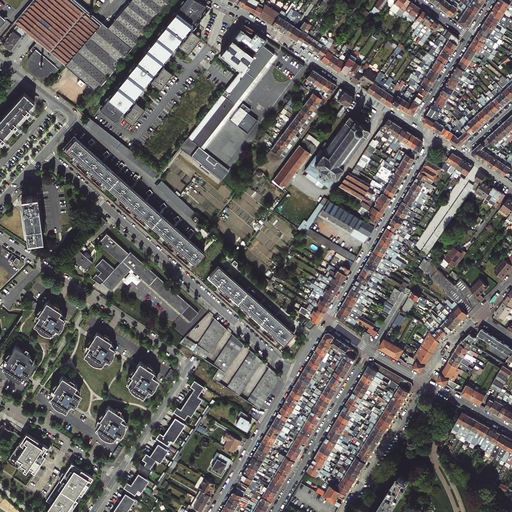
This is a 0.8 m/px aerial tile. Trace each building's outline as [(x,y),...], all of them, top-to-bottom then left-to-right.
[(96,91),(168,0),(131,0),(108,27),(77,1),(78,1),(76,0),(33,0),(30,4),(15,22),(18,24),(25,30),(37,41),(65,65),(96,91)] [(115,120),(206,4),(197,0),(184,0),(100,108),(115,120)] [(260,16),(263,5),(259,4),(260,3),(254,0),(239,0),(237,4),(254,12),(260,16)] [(323,0),(320,5),(325,9),(330,0),(323,0)] [(380,10),(386,1),(386,0),(378,0),(374,6),(380,10)] [(402,15),(403,14),(410,3),(411,2),(408,0),(395,0),(392,6),(390,9),(393,11),(390,16),(392,18),(395,13),(396,13),(397,12),(402,15)] [(440,0),(436,5),(441,9),(447,0),(440,0)] [(447,0),(441,9),(445,12),(452,4),(454,0),(447,0)] [(450,15),(454,9),(456,7),(457,6),(458,5),(459,3),(454,0),(452,4),(445,12),(450,15)] [(474,15),(477,11),(462,2),(463,1),(462,0),(459,3),(458,5),(474,15)] [(477,11),(479,7),(468,0),(466,0),(465,2),(463,0),(463,1),(462,2),(477,11)] [(511,2),(511,1),(511,0),(499,0),(497,3),(507,10),(511,12),(511,2)] [(260,16),(271,24),(280,11),(274,7),(270,4),(269,5),(265,3),(264,6),(263,5),(260,16)] [(416,18),(422,10),(418,8),(410,3),(403,14),(407,16),(409,13),(413,16),(416,18)] [(507,12),(505,12),(507,10),(497,3),(494,8),(509,17),(511,15),(507,12)] [(471,20),(474,15),(458,5),(457,6),(459,8),(460,9),(462,10),(460,13),(471,20)] [(511,24),(511,19),(509,17),(494,8),(491,13),(501,19),(508,23),(511,26),(511,24)] [(364,20),(369,13),(363,9),(358,16),(364,20)] [(467,26),(471,20),(460,13),(457,11),(454,9),(450,15),(464,26),(467,26)] [(271,24),(276,27),(285,13),(285,12),(281,10),(280,11),(271,24)] [(415,29),(417,25),(426,13),(422,10),(416,18),(411,26),(415,29)] [(280,30),(284,32),(294,18),(297,14),(293,11),(290,14),(286,20),(280,30)] [(276,27),(280,30),(286,20),(285,19),(288,14),(285,13),(276,27)] [(417,34),(430,16),(426,13),(417,25),(419,27),(415,33),(417,35),(417,34)] [(499,21),(501,19),(491,13),(488,17),(503,26),(503,27),(505,24),(501,21),(499,21)] [(419,40),(424,33),(434,19),(430,16),(417,34),(417,35),(420,36),(417,40),(418,42),(419,40)] [(500,30),(503,26),(488,17),(485,22),(490,25),(501,32),(502,31),(500,30)] [(284,32),(289,35),(295,26),(293,25),(296,20),(295,19),(294,18),(284,32)] [(430,33),(432,31),(433,29),(437,22),(438,22),(434,19),(424,33),(426,34),(423,39),(424,40),(422,42),(424,43),(427,38),(430,33)] [(503,27),(505,28),(508,23),(501,19),(499,21),(501,21),(505,24),(503,27)] [(289,35),(296,40),(302,30),(306,25),(304,24),(305,23),(304,23),(306,21),(304,20),(300,27),(300,29),(295,26),(289,35)] [(503,34),(501,32),(490,25),(485,22),(482,27),(495,35),(496,33),(501,36),(503,34)] [(302,30),(305,32),(310,24),(308,23),(306,25),(302,30)] [(8,47),(11,50),(25,30),(18,24),(5,42),(4,41),(1,44),(7,48),(8,47)] [(220,53),(241,69),(261,43),(265,38),(246,25),(243,24),(220,53)] [(301,43),(306,47),(320,27),(321,25),(318,24),(314,31),(311,29),(307,34),(301,43)] [(312,50),(317,42),(321,36),(325,30),(320,27),(306,47),(312,50)] [(502,40),(499,38),(495,35),(482,27),(479,32),(486,36),(498,43),(499,44),(502,40)] [(192,30),(179,46),(188,53),(200,37),(192,30)] [(296,40),(301,43),(307,34),(305,32),(302,30),(296,40)] [(458,41),(457,37),(448,31),(445,35),(444,34),(443,35),(456,44),(458,41)] [(497,45),(498,43),(486,36),(479,32),(476,37),(492,47),(494,44),(497,45)] [(453,49),(456,44),(443,35),(440,34),(438,37),(436,35),(435,37),(438,38),(441,40),(453,49)] [(312,50),(317,54),(325,41),(324,40),(325,38),(321,36),(317,42),(312,50)] [(494,48),(492,47),(476,37),(473,41),(488,50),(491,53),(494,48)] [(322,57),(327,50),(329,48),(330,46),(332,43),(325,38),(324,40),(325,41),(317,54),(322,57)] [(450,54),(453,49),(441,40),(439,43),(436,41),(434,43),(450,54)] [(56,75),(65,65),(37,41),(28,51),(31,53),(30,55),(29,57),(29,59),(29,61),(29,63),(29,64),(29,66),(30,68),(31,70),(32,71),(33,72),(34,73),(36,74),(37,75),(39,76),(42,76),(44,77),(45,77),(47,76),(49,76),(50,75),(52,74),(54,73),(56,75)] [(487,51),(488,50),(473,41),(470,45),(480,51),(481,49),(486,52),(487,51)] [(447,58),(450,54),(434,43),(432,42),(431,44),(433,45),(433,46),(436,48),(435,50),(439,53),(447,58)] [(230,83),(188,137),(200,147),(233,104),(250,82),(273,52),(261,43),(241,69),(230,83)] [(477,56),(480,51),(470,45),(467,50),(475,55),(475,54),(477,56)] [(327,64),(333,68),(339,58),(345,50),(343,48),(342,48),(339,52),(339,53),(336,52),(334,55),(334,54),(327,64)] [(321,60),(327,64),(334,54),(333,54),(327,50),(322,57),(321,60)] [(341,69),(346,73),(355,59),(360,52),(356,50),(353,54),(351,53),(345,62),(341,69)] [(444,63),(447,58),(439,53),(438,55),(433,52),(430,50),(429,53),(444,63)] [(476,56),(474,55),(475,55),(467,50),(464,55),(471,60),(472,59),(473,58),(474,58),(476,56)] [(228,117),(251,88),(270,63),(276,55),(273,52),(250,82),(233,104),(200,147),(204,149),(228,117)] [(439,72),(441,68),(431,61),(426,57),(417,52),(416,54),(421,58),(424,60),(426,61),(424,63),(439,72)] [(441,68),(444,63),(429,53),(428,52),(426,55),(427,56),(432,59),(431,61),(441,68)] [(475,62),(471,60),(464,55),(461,60),(468,65),(470,63),(473,65),(475,63),(475,62)] [(338,72),(341,69),(345,62),(339,58),(333,68),(338,72)] [(346,73),(352,77),(360,66),(362,63),(355,59),(346,73)] [(468,72),(471,67),(468,65),(461,60),(458,65),(468,72)] [(356,84),(358,80),(366,68),(369,64),(366,63),(363,68),(360,66),(352,77),(350,80),(356,84)] [(439,72),(424,63),(421,67),(436,77),(439,72)] [(469,73),(468,72),(458,65),(455,70),(471,80),(472,78),(473,77),(468,74),(469,73)] [(164,66),(151,82),(160,89),(172,73),(164,66)] [(433,81),(436,77),(421,67),(420,69),(423,71),(421,73),(433,81)] [(309,88),(311,86),(319,73),(313,69),(312,68),(306,77),(307,78),(306,81),(309,84),(307,87),(309,88)] [(370,86),(377,75),(366,68),(358,80),(362,82),(363,81),(366,83),(370,86)] [(468,85),(471,80),(455,70),(452,74),(461,80),(463,81),(467,84),(468,85)] [(311,86),(315,89),(323,76),(319,73),(311,86)] [(371,94),(377,85),(379,81),(378,80),(382,75),(379,73),(377,75),(370,86),(367,91),(371,94)] [(428,90),(430,85),(416,76),(414,75),(412,73),(411,73),(408,77),(428,90)] [(430,85),(433,81),(421,73),(420,73),(418,75),(417,75),(416,76),(430,85)] [(449,79),(458,84),(461,80),(452,74),(449,79)] [(313,91),(317,94),(328,78),(323,76),(315,89),(313,91)] [(425,94),(428,90),(408,77),(407,79),(409,80),(412,82),(410,85),(415,88),(417,89),(419,91),(425,94)] [(322,96),(324,93),(332,81),(328,78),(317,94),(321,97),(322,96)] [(511,91),(511,84),(509,81),(507,78),(503,82),(511,91)] [(457,90),(459,85),(458,84),(449,79),(446,83),(457,90)] [(327,93),(329,94),(336,84),(332,81),(324,93),(326,94),(327,93)] [(371,94),(375,97),(383,84),(383,83),(384,82),(382,81),(381,82),(378,86),(377,85),(371,94)] [(379,99),(383,102),(393,88),(396,84),(393,82),(393,83),(392,83),(388,88),(387,88),(379,99)] [(511,99),(511,98),(511,91),(503,82),(499,85),(505,92),(511,99)] [(457,90),(446,83),(444,88),(454,94),(455,95),(456,93),(455,93),(457,90)] [(375,97),(379,99),(387,88),(386,86),(383,84),(375,97)] [(392,102),(396,105),(404,93),(402,91),(404,88),(405,85),(404,84),(398,92),(392,102)] [(511,99),(505,92),(499,85),(496,88),(508,102),(511,99)] [(338,119),(343,111),(354,96),(340,87),(334,97),(345,105),(344,106),(344,105),(343,105),(342,106),(337,113),(333,111),(331,114),(338,119)] [(396,105),(400,108),(409,97),(408,96),(410,92),(408,91),(409,89),(410,88),(409,87),(406,90),(404,93),(396,105)] [(389,106),(392,102),(398,92),(393,88),(383,102),(389,106)] [(452,97),(454,94),(444,88),(441,92),(452,99),(453,100),(454,98),(452,97)] [(504,105),(508,102),(496,88),(492,92),(504,105)] [(400,108),(405,111),(419,91),(417,89),(413,95),(411,93),(409,97),(400,108)] [(325,100),(321,97),(317,94),(313,91),(310,94),(322,103),(325,100)] [(409,114),(413,113),(425,94),(419,91),(405,111),(409,114)] [(24,92),(0,118),(0,139),(2,141),(5,137),(3,135),(13,125),(15,127),(18,123),(16,121),(26,110),(28,112),(31,109),(29,107),(34,100),(24,92)] [(449,104),(452,99),(441,92),(438,97),(449,104)] [(500,109),(504,105),(492,92),(490,93),(493,95),(490,98),(493,100),(500,109)] [(496,113),(500,109),(493,100),(491,102),(486,97),(483,93),(481,95),(482,97),(484,99),(496,113)] [(319,107),(322,103),(310,94),(307,99),(319,107)] [(451,106),(449,104),(438,97),(435,102),(447,109),(448,110),(451,106)] [(316,112),(319,107),(307,99),(304,103),(316,112)] [(492,116),(496,113),(484,99),(480,102),(480,103),(485,108),(492,116)] [(136,102),(123,118),(132,125),(145,109),(136,102)] [(229,118),(236,123),(249,107),(242,102),(239,105),(239,104),(229,118)] [(444,114),(447,109),(435,102),(432,106),(442,112),(444,114)] [(313,116),(316,112),(304,103),(301,107),(313,116)] [(484,123),(488,120),(481,111),(476,106),(473,103),(472,104),(472,105),(472,106),(474,108),(472,110),(484,123)] [(488,120),(492,116),(485,108),(483,109),(478,104),(476,106),(481,111),(488,120)] [(424,124),(431,128),(442,112),(432,106),(423,120),(424,124)] [(236,123),(237,124),(250,108),(249,107),(236,123)] [(310,120),(313,116),(301,107),(298,111),(310,120)] [(480,127),(484,123),(472,110),(470,111),(468,108),(466,110),(466,111),(470,115),(480,127)] [(307,124),(310,120),(298,111),(295,116),(307,124)] [(476,131),(480,127),(470,115),(466,111),(464,112),(466,115),(470,121),(469,122),(476,131)] [(431,128),(436,131),(446,115),(444,114),(442,112),(431,128)] [(436,131),(440,134),(446,124),(449,119),(450,118),(448,116),(446,115),(436,131)] [(304,129),(307,124),(295,116),(292,120),(304,129)] [(305,170),(329,187),(345,165),(346,165),(348,163),(347,161),(348,160),(350,160),(352,157),(351,156),(352,155),(354,155),(357,151),(356,149),(357,148),(358,148),(361,145),(361,143),(362,142),(363,142),(365,139),(365,137),(370,131),(365,127),(366,126),(355,118),(355,119),(349,116),(344,122),(343,122),(340,126),(341,127),(340,128),(339,128),(336,132),(336,133),(335,135),(334,135),(331,138),(332,139),(331,141),(329,141),(327,144),(328,145),(327,147),(325,147),(323,150),(321,148),(305,170)] [(472,135),(476,131),(469,122),(464,117),(462,118),(460,116),(457,119),(458,119),(468,130),(472,135)] [(158,172),(111,134),(90,118),(86,124),(153,178),(158,172)] [(383,136),(389,127),(392,121),(387,118),(379,129),(381,131),(380,132),(381,132),(377,138),(374,137),(368,144),(369,145),(375,148),(376,146),(383,136)] [(467,138),(472,135),(468,130),(458,119),(455,124),(461,129),(467,136),(466,137),(467,138)] [(301,133),(304,129),(292,120),(289,124),(298,131),(301,133)] [(511,126),(506,120),(503,124),(511,134),(511,126)] [(383,136),(387,138),(397,123),(392,121),(389,127),(383,136)] [(390,145),(402,127),(397,123),(387,138),(386,141),(387,142),(387,143),(390,145)] [(294,135),(298,131),(289,124),(286,129),(294,135)] [(457,145),(460,145),(467,138),(466,137),(467,136),(461,129),(457,135),(450,131),(452,127),(446,124),(440,134),(457,145)] [(510,137),(511,135),(511,134),(503,124),(499,127),(511,140),(511,139),(510,137)] [(395,148),(396,147),(407,130),(402,127),(390,145),(395,148)] [(509,141),(511,140),(499,127),(495,131),(505,141),(508,139),(509,141)] [(298,137),(294,135),(286,129),(282,133),(295,141),(298,137)] [(401,150),(405,144),(411,133),(407,130),(396,147),(399,149),(401,150)] [(507,144),(505,141),(495,131),(491,134),(503,147),(507,144)] [(292,145),(295,141),(282,133),(280,137),(292,145)] [(406,148),(407,149),(415,136),(411,133),(405,144),(407,146),(406,148)] [(502,148),(503,147),(491,134),(488,137),(490,140),(492,142),(495,145),(497,148),(500,146),(502,148)] [(409,153),(410,154),(420,139),(415,136),(407,149),(405,152),(409,154),(409,153)] [(195,261),(203,252),(76,138),(75,137),(66,147),(67,148),(73,153),(73,154),(77,157),(88,166),(87,166),(91,170),(91,169),(102,178),(101,179),(105,182),(106,182),(116,191),(116,192),(120,195),(131,204),(130,205),(134,208),(135,208),(145,217),(144,217),(148,221),(149,220),(159,229),(159,230),(163,234),(163,233),(174,242),(173,243),(177,247),(178,246),(188,255),(187,256),(191,259),(192,259),(195,261)] [(289,149),(292,145),(280,137),(277,141),(289,149)] [(312,154),(317,146),(304,137),(299,144),(310,152),(312,154)] [(409,154),(414,158),(422,143),(422,140),(420,139),(410,154),(409,153),(409,154)] [(472,155),(476,158),(481,149),(485,146),(484,145),(486,143),(484,140),(472,151),(472,155)] [(285,154),(289,149),(277,141),(274,145),(285,154)] [(273,179),(284,187),(310,152),(299,144),(273,179)] [(476,158),(480,160),(488,148),(486,146),(488,144),(487,144),(485,146),(481,149),(476,158)] [(282,158),(285,154),(274,145),(270,150),(271,150),(282,158)] [(366,150),(372,153),(375,148),(369,145),(366,150)] [(484,163),(488,165),(496,153),(493,151),(495,149),(497,148),(495,145),(493,148),(484,163)] [(210,172),(211,171),(223,179),(230,169),(200,146),(193,156),(203,164),(201,166),(210,172)] [(480,160),(484,163),(493,148),(492,147),(491,150),(488,148),(480,160)] [(403,158),(411,162),(414,158),(409,154),(405,152),(401,150),(399,149),(398,151),(400,152),(400,153),(404,156),(403,158)] [(448,169),(458,156),(453,152),(449,158),(446,162),(442,168),(447,171),(448,169)] [(488,165),(492,168),(502,153),(500,153),(499,155),(496,153),(488,165)] [(492,168),(496,171),(506,156),(504,155),(503,157),(501,157),(503,154),(502,153),(492,168)] [(408,167),(411,162),(403,158),(397,154),(395,156),(397,158),(396,160),(408,167)] [(504,176),(506,174),(511,166),(511,160),(511,158),(511,155),(510,159),(500,173),(504,176)] [(448,169),(454,173),(463,159),(458,156),(448,169)] [(496,171),(500,173),(510,159),(506,156),(496,171)] [(364,167),(365,168),(368,163),(360,158),(357,163),(364,167)] [(406,172),(408,167),(396,160),(392,158),(391,160),(395,163),(394,165),(406,172)] [(421,171),(435,179),(442,168),(429,159),(428,159),(421,171)] [(456,172),(460,175),(469,163),(463,159),(454,173),(451,176),(453,177),(456,172)] [(403,177),(406,172),(394,165),(385,160),(382,165),(387,168),(403,177)] [(354,167),(361,171),(364,167),(357,163),(354,167)] [(461,177),(464,179),(474,166),(469,163),(460,175),(458,177),(460,178),(461,177)] [(351,173),(357,177),(360,171),(354,168),(351,173)] [(400,182),(403,177),(387,168),(386,170),(389,172),(387,174),(400,182)] [(433,181),(435,179),(421,171),(418,176),(432,184),(433,181)] [(479,185),(482,181),(487,175),(481,171),(474,180),(476,181),(474,184),(475,185),(473,188),(476,190),(479,185)] [(380,216),(389,201),(367,189),(370,184),(357,177),(351,173),(349,172),(339,185),(357,196),(354,201),(363,207),(380,216)] [(397,187),(400,182),(387,174),(385,173),(382,177),(397,187)] [(394,191),(397,187),(382,177),(378,175),(376,178),(380,180),(379,182),(394,191)] [(433,189),(435,186),(432,184),(418,176),(415,181),(425,186),(427,187),(427,186),(431,188),(433,189)] [(196,211),(179,196),(161,180),(157,185),(191,217),(196,211)] [(391,197),(394,191),(379,182),(376,181),(373,186),(391,197)] [(427,187),(425,186),(415,181),(413,185),(424,192),(427,187)] [(420,253),(425,257),(473,188),(475,185),(474,184),(469,181),(420,253)] [(476,191),(481,195),(488,184),(482,181),(479,185),(476,190),(476,191)] [(389,201),(391,197),(373,186),(370,184),(367,189),(389,201)] [(481,195),(486,198),(494,187),(490,184),(489,185),(488,184),(481,195)] [(425,193),(424,192),(413,185),(410,190),(422,197),(426,200),(428,197),(424,195),(425,193)] [(499,199),(502,201),(506,195),(494,187),(486,198),(483,202),(487,204),(489,201),(495,205),(499,199)] [(420,202),(422,197),(410,190),(407,195),(419,201),(420,202)] [(44,239),(43,239),(37,195),(38,195),(22,197),(23,197),(23,201),(24,206),(27,232),(28,237),(29,241),(28,241),(28,242),(44,239)] [(417,204),(419,201),(407,195),(404,199),(422,209),(423,207),(417,204)] [(315,212),(318,214),(328,199),(325,197),(315,212)] [(500,209),(509,216),(511,211),(511,198),(509,197),(500,209)] [(368,236),(374,226),(367,222),(328,199),(318,214),(352,235),(356,228),(368,236)] [(420,212),(422,209),(404,199),(402,204),(413,211),(415,209),(420,212)] [(419,214),(413,211),(402,204),(399,209),(411,216),(415,218),(416,215),(417,216),(419,214)] [(367,222),(374,226),(380,216),(363,207),(360,212),(369,217),(367,222)] [(409,219),(411,216),(399,209),(396,214),(413,223),(414,222),(409,219)] [(306,223),(310,226),(318,214),(315,212),(306,223)] [(415,224),(413,223),(396,214),(394,218),(411,228),(412,228),(415,224)] [(99,223),(103,226),(108,222),(103,218),(99,223)] [(408,232),(411,228),(394,218),(391,223),(408,232)] [(405,237),(408,232),(391,223),(388,227),(405,237)] [(403,240),(405,237),(388,227),(385,232),(402,242),(404,243),(405,245),(407,242),(403,240)] [(354,261),(357,256),(308,228),(304,233),(337,252),(354,261)] [(402,242),(385,232),(383,237),(398,246),(399,243),(402,245),(404,243),(402,242)] [(101,286),(110,294),(124,280),(125,278),(130,273),(133,270),(136,273),(139,275),(140,277),(191,322),(199,313),(161,278),(132,252),(130,254),(108,234),(98,245),(120,265),(114,272),(102,261),(94,269),(100,275),(97,278),(96,277),(92,282),(100,287),(101,286)] [(401,248),(398,246),(383,237),(380,242),(398,253),(401,248)] [(396,258),(398,253),(380,242),(377,247),(393,257),(392,259),(393,260),(392,262),(393,263),(404,269),(406,264),(396,258)] [(392,259),(393,257),(377,247),(374,251),(388,259),(389,257),(392,259)] [(442,262),(453,270),(464,256),(459,253),(458,254),(451,249),(442,262)] [(87,270),(93,263),(80,251),(74,258),(87,270)] [(392,262),(388,259),(374,251),(372,256),(390,267),(393,263),(392,262)] [(350,268),(354,261),(337,252),(333,258),(350,268)] [(346,273),(350,268),(333,258),(329,256),(328,259),(331,261),(329,264),(346,273)] [(390,267),(372,256),(369,260),(384,269),(386,271),(388,268),(392,270),(393,269),(390,267)] [(473,308),(468,299),(455,285),(447,277),(437,268),(437,269),(428,260),(425,257),(423,260),(419,266),(436,281),(449,293),(448,293),(451,296),(450,296),(460,305),(468,313),(473,308)] [(502,278),(504,275),(511,267),(511,266),(511,264),(507,260),(505,258),(494,271),(502,278)] [(382,274),(384,269),(369,260),(366,265),(382,274)] [(292,331),(217,264),(209,274),(217,281),(216,281),(220,285),(221,284),(231,294),(230,294),(234,298),(235,297),(245,306),(245,307),(249,311),(249,310),(260,319),(259,320),(263,323),(264,323),(274,332),(273,333),(277,336),(277,335),(284,341),(284,342),(293,332),(293,331),(292,331)] [(343,279),(346,273),(329,264),(326,269),(329,270),(343,279)] [(385,276),(382,274),(366,265),(364,269),(379,278),(382,280),(385,276)] [(376,283),(379,278),(364,269),(361,274),(376,283)] [(136,273),(133,270),(130,273),(131,274),(127,279),(125,278),(124,280),(125,281),(124,282),(129,286),(133,281),(138,286),(142,281),(139,278),(140,277),(139,275),(137,277),(134,274),(136,273)] [(340,284),(343,279),(329,270),(325,276),(340,284)] [(337,290),(340,284),(325,276),(322,274),(321,277),(324,279),(322,281),(337,290)] [(383,287),(376,283),(361,274),(358,278),(371,286),(380,291),(383,287)] [(334,295),(337,290),(322,281),(320,280),(319,282),(310,277),(308,280),(312,283),(334,295)] [(380,291),(371,286),(358,278),(356,283),(374,294),(377,296),(380,291)] [(472,297),(475,295),(474,293),(471,289),(461,278),(458,281),(471,296),(472,297)] [(479,302),(484,297),(481,294),(488,286),(481,279),(471,289),(474,293),(475,295),(479,302)] [(468,299),(472,297),(471,296),(458,281),(455,285),(468,299)] [(331,300),(334,295),(312,283),(310,285),(317,289),(315,291),(318,293),(331,300)] [(373,296),(374,294),(356,283),(353,287),(366,295),(367,293),(371,295),(371,294),(373,296)] [(369,297),(366,295),(353,287),(350,292),(363,299),(364,298),(368,300),(371,302),(373,299),(369,297)] [(392,293),(399,297),(402,292),(395,288),(392,293)] [(429,304),(431,302),(412,291),(410,295),(416,299),(421,302),(422,300),(429,304)] [(327,306),(331,300),(318,293),(316,296),(311,292),(309,295),(311,296),(327,306)] [(367,302),(363,299),(350,292),(348,296),(360,303),(361,302),(365,304),(367,302)] [(396,301),(399,297),(392,293),(390,297),(396,301)] [(503,302),(511,308),(511,306),(511,295),(509,294),(503,302)] [(407,300),(413,304),(416,299),(410,295),(407,300)] [(324,311),(327,306),(311,296),(309,299),(313,301),(311,304),(324,311)] [(364,306),(360,303),(348,296),(345,300),(362,310),(364,306)] [(473,308),(476,305),(472,297),(468,299),(473,308)] [(40,302),(34,298),(31,303),(36,307),(40,302)] [(63,308),(48,298),(39,312),(41,313),(36,319),(35,322),(38,324),(39,326),(40,327),(43,329),(44,330),(48,331),(52,334),(53,332),(57,326),(60,329),(62,327),(63,325),(64,323),(65,320),(66,319),(68,317),(66,315),(60,312),(63,308)] [(363,311),(362,310),(345,300),(343,305),(347,307),(361,316),(364,311),(363,311)] [(404,305),(410,308),(413,304),(407,300),(404,305)] [(391,310),(394,305),(386,301),(383,305),(384,306),(391,310)] [(463,318),(468,313),(460,305),(457,308),(451,302),(448,304),(449,305),(463,318)] [(495,313),(504,320),(511,308),(503,302),(495,313)] [(39,312),(45,303),(44,304),(43,305),(41,306),(40,307),(38,310),(37,312),(36,315),(36,317),(36,319),(41,313),(39,312)] [(321,317),(324,311),(311,304),(310,303),(307,308),(321,317)] [(375,323),(361,316),(347,307),(343,305),(340,310),(357,320),(371,328),(373,329),(376,324),(375,323)] [(401,310),(407,313),(410,308),(404,305),(401,310)] [(460,322),(463,318),(449,305),(448,306),(446,305),(444,307),(460,322)] [(318,322),(321,317),(307,308),(304,307),(301,312),(318,322)] [(456,325),(460,322),(444,307),(441,310),(443,312),(446,315),(456,325)] [(354,325),(357,320),(340,310),(337,314),(354,325)] [(449,333),(453,329),(442,319),(440,320),(438,318),(432,312),(430,314),(435,319),(438,322),(449,333)] [(453,329),(456,325),(446,315),(444,317),(441,314),(439,312),(437,314),(439,316),(442,319),(453,329)] [(384,322),(386,319),(375,313),(373,317),(377,319),(378,319),(384,322)] [(396,320),(402,323),(405,317),(399,313),(396,320)] [(180,342),(206,359),(216,343),(227,328),(216,318),(198,345),(185,337),(180,342)] [(445,337),(449,333),(438,322),(437,323),(434,320),(433,321),(431,318),(429,321),(434,326),(445,337)] [(381,327),(384,323),(378,319),(377,319),(375,323),(376,324),(380,326),(381,327)] [(392,327),(398,330),(402,323),(396,320),(394,323),(392,327)] [(441,341),(445,337),(434,326),(433,327),(430,324),(427,327),(430,330),(441,341)] [(369,333),(374,336),(377,331),(373,329),(371,328),(369,333)] [(105,334),(98,330),(95,335),(89,344),(91,344),(86,351),(85,353),(88,356),(89,357),(91,360),(92,361),(95,362),(94,363),(95,364),(96,363),(98,363),(102,366),(103,363),(107,358),(110,360),(111,359),(113,356),(114,355),(115,352),(116,351),(118,348),(115,347),(110,343),(113,340),(109,337),(105,334)] [(435,350),(441,341),(430,330),(424,340),(434,350),(434,349),(435,350)] [(333,343),(338,338),(330,332),(326,333),(324,336),(333,343)] [(220,382),(230,366),(245,344),(234,334),(214,364),(220,368),(213,378),(220,382)] [(404,350),(406,345),(387,334),(385,337),(400,348),(403,350),(404,350)] [(89,344),(95,335),(92,336),(91,338),(89,339),(88,342),(87,345),(86,347),(86,349),(86,351),(91,344),(89,344)] [(333,343),(324,336),(321,341),(333,349),(336,345),(333,343)] [(398,351),(400,348),(385,337),(383,341),(383,342),(386,344),(389,346),(392,347),(395,349),(398,351)] [(337,352),(339,349),(344,342),(338,338),(333,343),(336,345),(333,349),(337,352)] [(478,354),(481,349),(464,339),(460,343),(476,353),(478,354)] [(431,355),(432,356),(434,353),(433,352),(434,350),(424,340),(413,357),(414,358),(417,360),(420,362),(424,365),(425,364),(427,361),(428,362),(430,358),(429,358),(431,355)] [(333,349),(321,341),(319,345),(331,354),(332,352),(334,354),(333,356),(334,356),(337,352),(333,349)] [(344,351),(346,352),(350,346),(344,342),(339,349),(343,352),(344,351)] [(475,354),(476,353),(460,343),(457,347),(470,355),(472,352),(475,354)] [(30,355),(16,345),(12,350),(5,361),(6,362),(4,366),(2,368),(6,371),(8,373),(10,375),(12,376),(15,377),(19,380),(21,378),(24,373),(27,375),(29,374),(30,373),(31,370),(33,367),(35,363),(28,358),(30,355)] [(332,361),(334,356),(333,356),(331,354),(319,345),(316,350),(325,356),(328,358),(332,361)] [(350,355),(351,353),(354,349),(350,346),(346,352),(350,355)] [(474,357),(470,355),(457,347),(455,351),(464,357),(467,359),(469,357),(473,359),(474,357)] [(5,361),(12,350),(10,351),(8,353),(7,355),(6,356),(4,359),(4,361),(4,363),(4,366),(6,362),(5,361)] [(240,395),(250,379),(263,360),(252,350),(228,387),(240,395)] [(314,354),(323,360),(325,356),(316,350),(314,354)] [(356,359),(353,357),(350,355),(346,352),(344,351),(343,352),(341,355),(344,357),(353,363),(356,359)] [(472,365),(463,359),(464,357),(455,351),(452,356),(461,362),(473,369),(476,365),(473,363),(472,365)] [(329,365),(328,364),(325,362),(323,360),(314,354),(311,358),(327,369),(329,365)] [(467,368),(460,364),(461,362),(452,356),(449,361),(462,369),(465,371),(467,368)] [(350,368),(353,363),(344,357),(341,361),(350,368)] [(325,373),(327,369),(311,358),(309,363),(325,373)] [(348,372),(350,368),(341,361),(339,359),(336,358),(335,359),(337,361),(336,364),(348,372)] [(504,364),(504,363),(496,358),(493,363),(502,368),(504,364)] [(147,364),(141,360),(137,365),(132,373),(133,374),(129,381),(127,383),(130,385),(132,388),(133,389),(135,391),(137,392),(137,393),(138,393),(138,392),(140,393),(144,396),(146,393),(149,388),(152,390),(154,389),(156,386),(157,384),(158,382),(160,378),(158,377),(153,373),(155,370),(151,367),(147,364)] [(345,376),(348,372),(336,364),(332,361),(329,365),(339,372),(345,376)] [(454,389),(459,384),(454,381),(462,369),(449,361),(447,365),(448,365),(446,368),(445,367),(443,371),(444,371),(443,374),(441,376),(440,375),(437,380),(446,385),(447,384),(449,385),(451,387),(454,389)] [(417,368),(422,371),(425,367),(424,366),(424,365),(420,362),(417,368)] [(324,374),(325,373),(309,363),(306,367),(322,378),(324,374)] [(499,394),(501,390),(511,370),(508,367),(506,366),(504,364),(502,368),(491,386),(497,390),(495,395),(493,394),(485,407),(490,410),(499,394)] [(132,373),(137,365),(135,366),(133,367),(132,369),(130,371),(129,373),(128,376),(128,378),(129,381),(133,374),(132,373)] [(343,381),(345,376),(339,372),(329,365),(327,369),(343,381)] [(384,375),(381,372),(378,370),(374,368),(369,365),(367,369),(379,377),(387,382),(389,378),(387,377),(384,375)] [(247,400),(260,409),(281,376),(270,366),(258,384),(247,400)] [(322,378),(306,367),(304,371),(312,377),(315,379),(319,382),(322,378)] [(175,369),(172,368),(165,377),(168,379),(175,369)] [(340,385),(343,381),(327,369),(325,373),(324,374),(340,385)] [(377,380),(379,377),(367,369),(364,374),(374,380),(376,382),(380,384),(381,385),(382,384),(377,380)] [(310,382),(312,377),(304,371),(301,376),(310,382)] [(338,389),(340,385),(324,374),(322,378),(326,381),(338,389)] [(371,384),(374,380),(364,374),(361,378),(371,384)] [(77,385),(62,375),(52,391),(53,392),(51,396),(49,399),(53,401),(55,404),(57,405),(59,407),(62,407),(66,411),(68,408),(71,403),(74,405),(76,404),(77,403),(76,403),(78,400),(80,397),(82,393),(80,392),(75,388),(77,385)] [(307,386),(310,382),(301,376),(299,380),(307,386)] [(368,389),(371,384),(361,378),(359,383),(368,389)] [(127,489),(117,505),(127,511),(135,499),(133,497),(138,490),(141,492),(149,480),(146,478),(151,470),(150,469),(156,460),(160,462),(168,450),(165,448),(171,440),(173,442),(185,424),(183,422),(188,414),(191,416),(202,399),(198,396),(204,386),(194,379),(190,386),(194,388),(181,408),(177,406),(173,411),(177,414),(163,435),(159,432),(156,437),(160,440),(150,455),(146,452),(142,459),(146,461),(144,464),(140,462),(136,467),(140,470),(131,484),(127,481),(123,487),(127,489)] [(52,391),(59,380),(57,381),(55,383),(54,385),(52,387),(51,389),(51,391),(51,393),(51,396),(53,392),(52,391)] [(310,388),(307,386),(299,380),(296,384),(308,392),(310,388)] [(410,392),(413,386),(412,383),(408,380),(403,387),(410,392)] [(335,394),(338,389),(326,381),(323,385),(326,387),(335,394)] [(367,391),(368,389),(359,383),(356,387),(366,393),(367,391)] [(312,395),(308,392),(296,384),(294,389),(305,397),(307,394),(311,397),(312,396),(312,395)] [(479,402),(481,403),(486,394),(467,384),(462,393),(464,394),(464,395),(465,395),(465,396),(472,400),(473,399),(475,400),(474,401),(478,403),(479,402)] [(407,396),(410,392),(403,387),(400,385),(398,390),(407,396)] [(330,402),(333,398),(324,392),(321,390),(318,388),(317,387),(314,391),(318,394),(321,396),(330,402)] [(333,398),(335,394),(326,387),(324,392),(333,398)] [(369,395),(366,393),(356,387),(354,392),(363,398),(366,400),(369,395)] [(309,400),(305,397),(294,389),(291,393),(305,403),(307,404),(309,400)] [(490,410),(494,412),(505,394),(507,390),(505,389),(504,392),(504,393),(502,396),(499,394),(490,410)] [(404,400),(407,396),(398,390),(395,394),(404,400)] [(360,402),(363,398),(354,392),(351,396),(360,402)] [(304,404),(305,403),(291,393),(289,397),(298,404),(301,405),(302,403),(304,404)] [(402,405),(404,400),(395,394),(394,396),(392,399),(402,405)] [(494,412),(499,415),(508,398),(509,396),(505,394),(494,412)] [(328,407),(330,402),(321,396),(319,400),(328,407)] [(358,407),(360,402),(351,396),(348,400),(358,407)] [(295,408),(298,404),(289,397),(286,402),(295,408)] [(374,404),(370,402),(369,402),(366,400),(363,398),(360,402),(364,404),(365,402),(370,405),(369,407),(371,409),(374,404)] [(499,415),(504,418),(511,402),(511,400),(508,398),(499,415)] [(399,409),(402,405),(392,399),(390,403),(399,409)] [(323,415),(325,411),(316,405),(313,403),(309,400),(307,404),(311,407),(313,409),(323,415)] [(325,411),(328,407),(319,400),(316,405),(325,411)] [(355,411),(358,407),(348,400),(346,405),(355,411)] [(299,413),(300,412),(298,410),(295,408),(286,402),(284,406),(292,412),(295,414),(296,413),(297,414),(298,412),(299,413)] [(396,413),(399,409),(390,403),(387,407),(396,413)] [(358,413),(355,411),(346,405),(343,409),(353,416),(356,417),(358,419),(361,421),(363,416),(358,413)] [(394,418),(396,413),(387,407),(383,405),(380,409),(380,410),(394,418)] [(115,410),(109,406),(98,422),(100,423),(97,426),(95,429),(99,432),(102,435),(104,436),(105,437),(108,438),(110,438),(112,438),(115,438),(118,434),(121,436),(122,434),(123,435),(123,434),(123,433),(125,431),(126,428),(129,424),(126,422),(121,419),(124,415),(120,413),(115,410)] [(280,411),(290,417),(292,412),(284,406),(280,411)] [(320,420),(323,415),(313,409),(311,413),(320,420)] [(350,420),(353,416),(343,409),(341,414),(350,420)] [(236,424),(247,430),(251,422),(246,418),(248,415),(242,410),(239,415),(241,416),(236,424)] [(391,422),(394,418),(380,410),(378,414),(381,416),(391,422)] [(98,422),(106,411),(104,412),(102,413),(100,415),(99,417),(98,420),(97,422),(97,424),(97,426),(100,423),(98,422)] [(292,423),(294,419),(290,417),(280,411),(278,416),(292,423)] [(454,427),(459,429),(468,414),(463,411),(454,427)] [(318,424),(320,420),(311,413),(309,412),(307,414),(305,413),(304,414),(318,424)] [(315,428),(318,424),(304,414),(302,413),(299,417),(315,428)] [(349,421),(350,420),(341,414),(338,418),(347,424),(349,421)] [(457,432),(462,435),(472,417),(468,414),(459,429),(457,432)] [(367,419),(376,425),(379,421),(375,419),(374,421),(371,419),(372,417),(370,415),(367,419)] [(294,427),(295,425),(292,423),(278,416),(276,420),(292,430),(294,427)] [(388,427),(391,422),(381,416),(379,421),(388,427)] [(313,432),(315,428),(299,417),(298,420),(297,421),(299,422),(298,423),(298,424),(300,425),(303,427),(313,432)] [(464,439),(466,440),(477,420),(472,417),(462,435),(465,437),(464,439)] [(346,426),(347,424),(338,418),(335,423),(345,429),(347,430),(350,432),(351,429),(346,426)] [(383,435),(385,431),(376,425),(367,419),(366,419),(363,424),(367,426),(373,429),(383,435)] [(292,431),(292,430),(276,420),(273,424),(282,430),(288,433),(290,434),(292,431)] [(472,439),(474,436),(482,422),(477,420),(466,440),(470,442),(472,439)] [(385,431),(388,427),(379,421),(376,425),(385,431)] [(473,444),(475,445),(487,425),(482,422),(474,436),(477,438),(475,441),(473,444)] [(342,433),(345,429),(335,423),(333,427),(342,433)] [(270,429),(280,434),(282,430),(273,424),(270,429)] [(380,440),(383,435),(373,429),(367,426),(363,424),(361,427),(361,428),(367,432),(371,434),(380,440)] [(480,448),(481,447),(492,428),(487,425),(475,445),(480,448)] [(310,436),(313,432),(303,427),(302,430),(301,431),(310,436)] [(330,432),(340,438),(342,433),(333,427),(330,432)] [(481,447),(486,450),(497,431),(492,428),(481,447)] [(284,443),(287,439),(285,438),(285,437),(284,436),(280,434),(270,429),(268,433),(284,443)] [(351,437),(346,433),(347,430),(345,429),(342,433),(348,437),(350,439),(351,437)] [(306,444),(308,440),(299,435),(292,431),(290,434),(289,435),(296,439),(306,444)] [(308,440),(310,436),(301,431),(299,435),(308,440)] [(486,451),(491,454),(503,434),(497,431),(486,450),(486,451)] [(238,444),(240,445),(242,441),(227,432),(224,438),(228,440),(224,447),(234,452),(238,444)] [(337,442),(340,438),(330,432),(327,436),(337,442)] [(377,444),(380,440),(371,434),(367,432),(365,436),(365,437),(368,438),(377,444)] [(52,449),(27,433),(9,460),(28,472),(30,469),(36,473),(52,449)] [(279,446),(282,447),(284,443),(268,433),(265,438),(275,443),(277,445),(279,446)] [(496,457),(498,454),(508,437),(503,434),(491,454),(496,457)] [(294,443),(296,439),(289,435),(288,437),(289,438),(289,440),(292,442),(294,443)] [(335,446),(337,442),(327,436),(325,441),(335,446)] [(500,457),(502,458),(511,440),(511,439),(508,437),(498,454),(501,456),(500,457)] [(272,447),(275,443),(265,438),(263,442),(272,447)] [(374,449),(377,444),(368,438),(365,442),(366,443),(374,449)] [(303,448),(306,444),(296,439),(294,443),(303,448)] [(508,454),(510,455),(511,451),(511,440),(502,458),(503,459),(505,457),(506,457),(508,454)] [(332,451),(335,446),(325,441),(322,445),(332,451)] [(372,453),(374,449),(366,443),(365,442),(364,445),(359,442),(358,443),(356,441),(355,443),(358,444),(363,448),(372,453)] [(270,451),(272,447),(263,442),(260,446),(270,451)] [(301,452),(303,448),(294,443),(292,442),(289,446),(292,447),(301,452)] [(369,458),(372,453),(363,448),(358,444),(356,449),(362,453),(369,458)] [(119,445),(113,454),(116,456),(122,447),(119,445)] [(334,452),(332,451),(322,445),(320,449),(330,455),(332,456),(335,458),(337,454),(334,452)] [(266,457),(269,453),(260,447),(257,451),(266,457)] [(298,457),(301,452),(292,447),(289,451),(298,457)] [(327,459),(330,455),(320,449),(318,453),(327,459)] [(366,462),(369,458),(362,453),(356,449),(353,453),(357,456),(366,462)] [(255,456),(264,461),(266,457),(257,451),(255,456)] [(296,461),(298,457),(289,451),(287,456),(296,461)] [(226,464),(228,465),(231,459),(221,453),(212,468),(221,473),(224,468),(226,464)] [(284,461),(293,466),(296,461),(287,456),(281,453),(279,457),(285,460),(284,461)] [(325,463),(327,459),(318,453),(315,457),(325,463)] [(363,467),(366,462),(357,456),(356,457),(350,454),(348,457),(363,467)] [(271,466),(269,464),(264,461),(255,456),(252,460),(258,463),(265,468),(267,465),(269,466),(267,469),(269,470),(271,466)] [(322,467),(325,463),(315,457),(313,462),(322,467)] [(361,471),(363,467),(348,457),(345,462),(349,464),(361,471)] [(267,469),(266,471),(264,469),(265,468),(258,463),(252,460),(250,465),(266,474),(269,470),(267,469)] [(288,475),(290,471),(281,466),(278,464),(275,462),(274,461),(271,466),(288,475)] [(290,471),(293,466),(284,461),(281,466),(290,471)] [(72,511),(96,478),(72,462),(46,502),(50,504),(45,511),(72,511)] [(324,468),(322,467),(313,462),(310,466),(324,474),(327,470),(324,468)] [(358,476),(361,471),(349,464),(346,469),(348,470),(358,476)] [(506,492),(511,481),(511,464),(498,488),(506,492)] [(262,478),(263,478),(264,477),(266,474),(250,465),(247,469),(256,474),(260,476),(262,478)] [(285,479),(288,475),(271,466),(269,470),(271,471),(285,479)] [(323,477),(324,474),(310,466),(308,470),(324,480),(325,478),(323,477)] [(355,480),(358,476),(348,470),(347,471),(342,468),(340,471),(342,472),(346,474),(355,480)] [(245,473),(261,483),(262,480),(263,478),(262,478),(261,479),(259,478),(255,476),(256,474),(247,469),(245,473)] [(283,484),(285,479),(271,471),(268,475),(269,476),(283,484)] [(350,489),(352,485),(338,476),(332,472),(332,473),(329,477),(339,483),(350,489)] [(256,491),(258,487),(261,483),(245,473),(242,478),(247,481),(246,482),(250,484),(249,487),(256,491)] [(352,485),(355,480),(346,474),(344,477),(340,475),(339,474),(338,476),(352,485)] [(390,511),(399,499),(411,479),(412,477),(410,475),(408,478),(402,474),(378,511),(390,511)] [(280,488),(283,484),(269,476),(268,479),(264,477),(263,478),(271,483),(280,488)] [(350,489),(339,483),(329,477),(326,481),(331,484),(337,488),(343,491),(347,494),(350,489)] [(201,489),(203,491),(210,480),(206,478),(200,489),(201,489)] [(315,490),(317,488),(302,479),(301,482),(315,490)] [(216,493),(215,492),(218,485),(210,480),(203,491),(214,497),(216,493)] [(278,493),(280,488),(271,483),(270,485),(262,480),(261,483),(278,493)] [(275,497),(278,493),(261,483),(258,487),(275,497)] [(340,496),(343,491),(337,488),(331,484),(326,493),(325,491),(317,487),(317,488),(315,490),(322,495),(325,496),(337,504),(336,505),(339,506),(344,498),(340,496)] [(244,496),(246,492),(237,487),(234,491),(244,496)] [(270,505),(273,501),(256,491),(249,487),(246,492),(253,497),(255,498),(256,497),(259,499),(262,499),(261,500),(270,505)] [(273,501),(275,497),(258,487),(256,491),(273,501)] [(209,505),(214,497),(203,491),(201,489),(197,497),(209,505)] [(247,498),(244,496),(234,491),(232,495),(244,502),(248,505),(249,503),(245,501),(247,498)] [(247,508),(242,505),(244,502),(232,495),(229,500),(246,509),(247,508)] [(190,508),(197,511),(204,511),(209,505),(197,497),(190,508)] [(267,510),(270,505),(261,500),(259,500),(255,498),(253,497),(251,500),(267,510)] [(240,511),(244,511),(246,509),(229,500),(227,504),(236,509),(238,510),(240,511)] [(261,511),(266,511),(267,510),(251,500),(250,502),(255,506),(254,508),(256,509),(261,511)]
